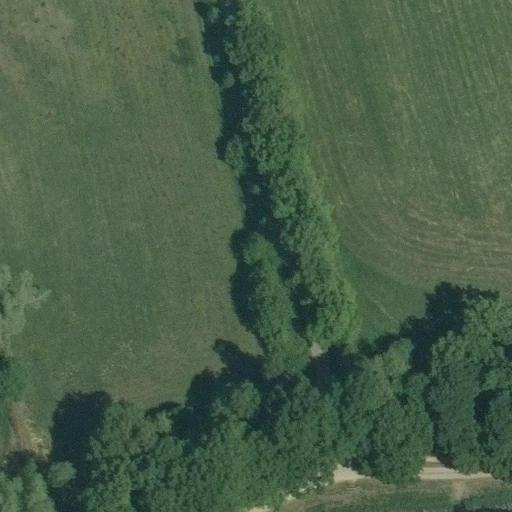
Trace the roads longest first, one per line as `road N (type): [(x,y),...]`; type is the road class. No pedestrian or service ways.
road 1 (unclassified): [(344,471),(223,0)]
road 2 (track): [(511,468),(344,471),(262,511)]
